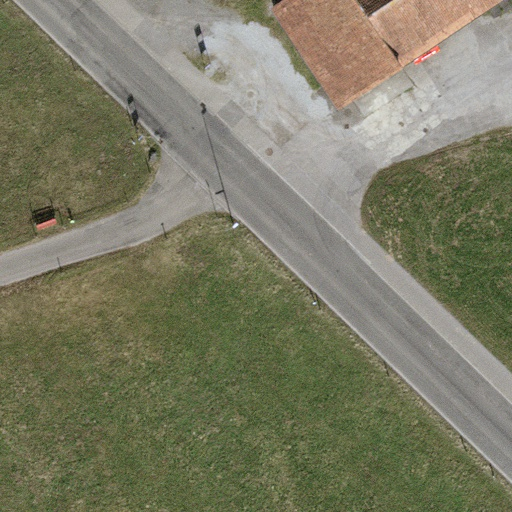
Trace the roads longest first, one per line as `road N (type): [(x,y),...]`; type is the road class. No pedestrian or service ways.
road 1 (secondary): [(56,0),(511,441)]
road 2 (track): [(0,269),(243,180)]
